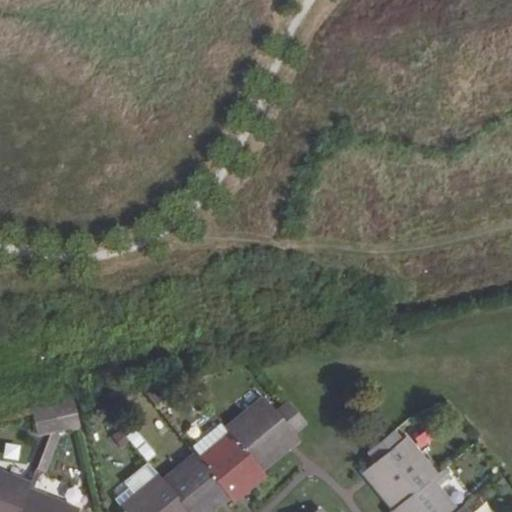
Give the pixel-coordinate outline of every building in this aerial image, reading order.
[(77,425),(71,401),(29,411),(35,433),(77,425)] [(261,401),(224,431),(229,437),(257,472),(285,449),(281,445),(291,437),(261,401)] [(188,453),(191,458),(196,464),(229,437),(224,431),(221,427),(188,453)] [(147,460),(155,453),(136,430),(127,437),(147,460)] [(229,437),(196,464),(221,494),(227,498),(235,490),(240,495),(261,478),(257,472),(229,437)] [(294,441),(291,437),(281,445),(285,449),(294,441)] [(373,485),(394,511),(429,482),(434,477),(404,441),(368,470),(363,474),(373,485)] [(191,458),(161,483),(183,511),(208,511),(215,506),(212,503),(221,494),(196,464),(191,458)] [(0,511),(17,511),(24,496),(26,489),(0,479),(0,511)] [(120,509),(121,511),(183,511),(161,483),(160,484),(156,479),(120,509)] [(394,511),(453,511),(429,482),(394,511)] [(235,490),(227,498),(231,503),(240,495),(235,490)] [(212,503),(215,506),(227,498),(221,494),(212,503)] [(66,511),(24,496),(17,511),(66,511)]
